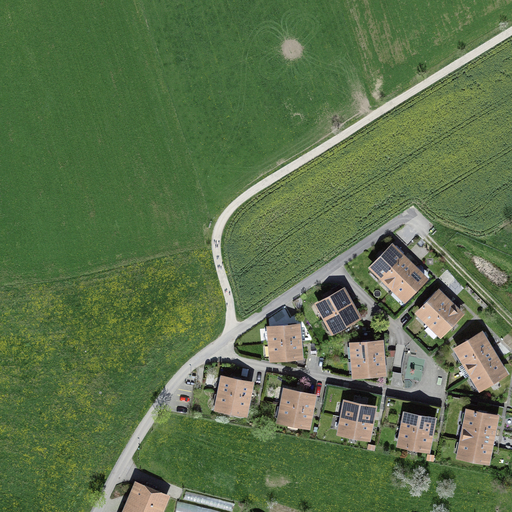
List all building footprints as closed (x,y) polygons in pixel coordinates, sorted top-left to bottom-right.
[(383,278),(403,257),(401,255),(403,252),(396,246),(394,248),(392,247),(385,254),(383,252),(377,258),(379,260),(372,267),(383,278)] [(394,288),(414,268),(403,257),(383,278),(394,288)] [(414,268),(394,288),(405,299),(425,278),(414,268)] [(326,317),(351,304),(343,290),(318,304),(326,317)] [(430,323),(450,303),(439,292),(432,299),(430,298),(424,304),(426,305),(419,313),(430,323)] [(450,303),(430,323),(431,324),(425,330),(432,337),(435,337),(439,333),(441,334),(448,327),(449,328),(455,323),(453,321),(460,314),(450,303)] [(351,304),(326,317),(333,331),(342,326),(343,328),(350,324),(349,322),(358,317),(351,304)] [(271,343),(299,341),(305,340),(304,332),(299,332),(298,326),(288,327),(288,324),(279,325),(280,327),(270,328),(271,343)] [(465,362),(489,347),(481,334),(457,349),(465,362)] [(354,360),(382,357),(381,342),(371,343),(370,340),(362,341),(362,344),(352,344),(354,360)] [(299,341),(271,343),(272,358),(282,358),(282,360),(291,359),(290,357),(300,356),(299,341)] [(489,347),(465,362),(472,374),(497,360),(489,347)] [(382,357),(354,360),(355,375),(383,372),(382,357)] [(497,360),(472,374),(480,387),(489,382),(490,384),(497,380),(496,378),(505,373),(497,360)] [(220,393),(248,398),(251,383),(241,381),(241,379),(233,377),(233,380),(223,378),(220,393)] [(343,417),(371,422),(374,409),(380,410),(383,395),(349,388),(348,388),(349,390),(347,402),(346,402),(343,417)] [(283,405),(311,411),(314,396),(286,390),(283,405)] [(248,398),(220,393),(217,408),(245,413),(248,398)] [(403,429),(431,434),(433,420),(439,421),(442,406),(386,395),(383,410),(405,415),(403,429)] [(311,411),(283,405),(280,420),(308,426),(311,411)] [(465,426),(493,431),(496,415),(468,410),(465,426)] [(371,422),(343,417),(340,432),(368,437),(371,422)] [(493,431),(465,426),(462,440),(490,445),(493,431)] [(431,434),(403,429),(400,444),(428,449),(431,434)] [(490,445),(462,440),(459,456),(487,461),(490,445)] [(160,511),(166,497),(136,485),(124,511),(160,511)] [(175,511),(233,511),(235,501),(186,491),(184,500),(178,498),(175,511)]
